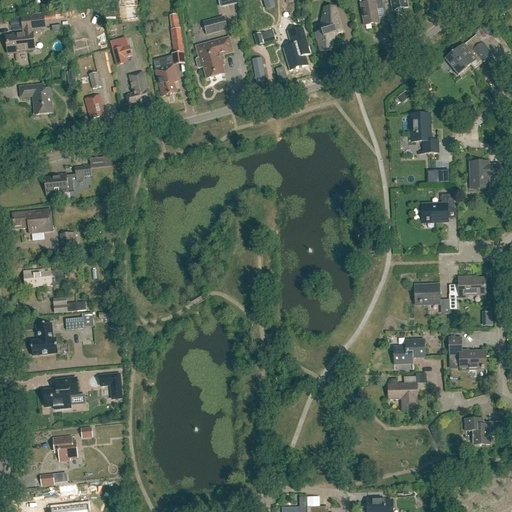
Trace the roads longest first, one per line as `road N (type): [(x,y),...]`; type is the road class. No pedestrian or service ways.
road 1 (unclassified): [(0,172),(352,75),(412,46),(469,0)]
road 2 (unclassified): [(1,511),(0,328)]
road 3 (residential): [(498,248),(501,393)]
